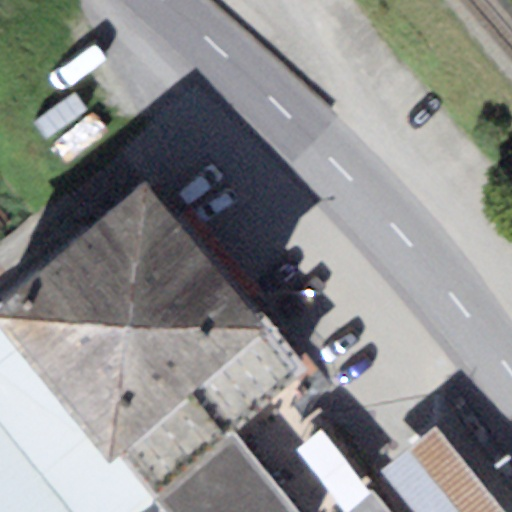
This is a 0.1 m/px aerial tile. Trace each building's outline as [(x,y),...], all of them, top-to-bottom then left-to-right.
[(237,439),(317,365),(192,206),(178,220),(150,184),(0,307),(0,337),(112,466),(122,458),(164,499),(237,439)] [(0,511),(174,511),(164,499),(122,458),(112,466),(0,337),(0,511)] [(511,511),(511,506),(445,423),(383,473),(415,511),(511,511)] [(297,511),(237,439),(164,499),(174,511),(297,511)] [(350,511),(387,511),(372,494),(350,511)]
